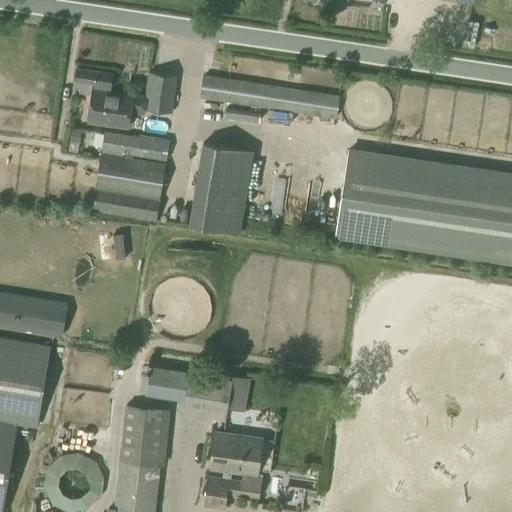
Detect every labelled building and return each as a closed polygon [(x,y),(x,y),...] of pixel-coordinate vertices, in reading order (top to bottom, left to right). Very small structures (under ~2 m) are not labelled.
[(74,68),(71,88),(78,89),(77,94),(89,95),(85,123),(128,129),(131,111),(144,113),(144,110),(171,113),(176,76),(146,71),(143,96),(95,90),(95,87),(110,89),(112,74),(74,68)] [(202,75),(198,99),(269,109),(268,115),(226,108),(225,118),(267,124),(268,119),(292,122),(293,113),(334,119),(338,96),(202,75)] [(70,127),(69,140),(77,141),(79,128),(70,127)] [(103,131),(99,150),(165,161),(168,140),(135,135),(135,136),(103,131)] [(201,144),(188,225),(238,233),(251,152),(201,144)] [(511,175),(348,151),(336,236),(511,262),(511,175)] [(100,154),(90,209),(154,220),(163,164),(100,154)] [(105,240),(112,253),(124,246),(116,233),(105,240)] [(0,289),(0,327),(65,338),(70,301),(0,289)] [(0,340),(0,421),(38,428),(52,350),(0,340)] [(149,368),(146,393),(226,403),(229,378),(149,368)] [(152,511),(162,409),(124,405),(113,511),(152,511)] [(2,511),(17,427),(0,424),(0,511),(2,511)] [(207,477),(203,506),(223,509),(225,494),(257,499),(260,475),(256,474),(261,439),(213,432),(208,468),(222,470),(221,479),(207,477)]
